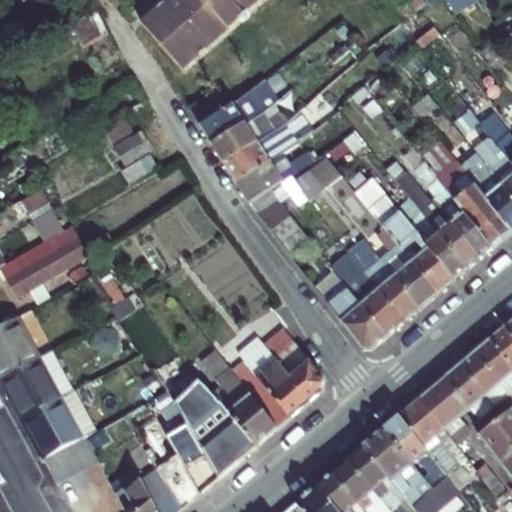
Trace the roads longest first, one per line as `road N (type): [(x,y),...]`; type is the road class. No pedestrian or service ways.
road 1 (residential): [(118,31),(213,182),(369,397)]
road 2 (residential): [(511,281),(369,397)]
road 3 (residential): [(369,397),(232,511)]
